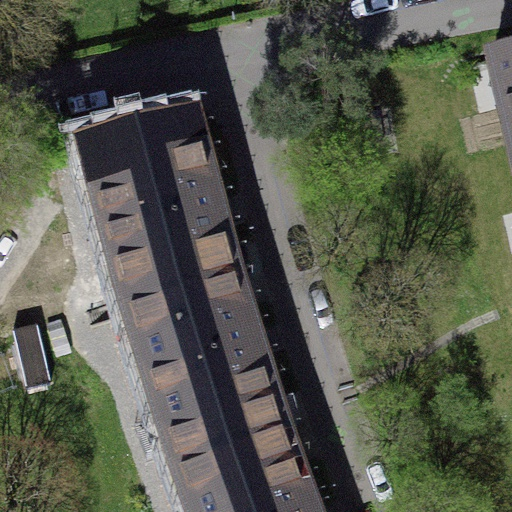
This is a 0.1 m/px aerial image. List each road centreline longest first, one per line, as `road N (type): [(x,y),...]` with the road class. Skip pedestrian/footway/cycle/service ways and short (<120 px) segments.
road 1 (residential): [(240,55),(291,265),(370,511)]
road 2 (residential): [(240,55),(511,0)]
road 3 (residential): [(0,107),(240,55)]
